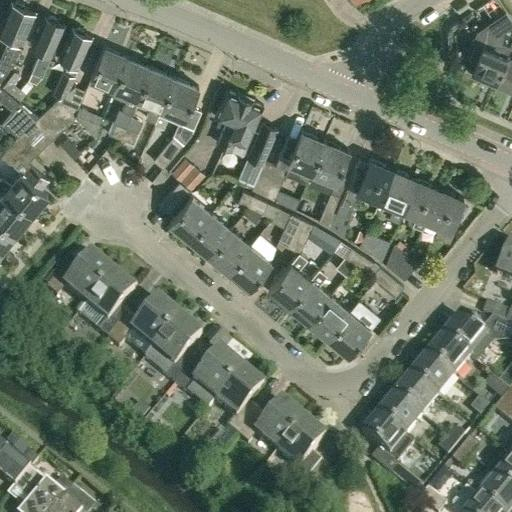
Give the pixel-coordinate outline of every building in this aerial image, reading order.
[(35,10),(23,5),(24,2),(18,0),(15,0),(15,1),(11,0),(10,0),(4,15),(1,17),(0,18),(0,23),(0,24),(0,25),(0,30),(10,34),(0,56),(0,80),(0,81),(14,67),(17,64),(13,62),(31,19),(33,13),(35,10)] [(496,34),(496,35),(511,23),(511,20),(506,11),(485,26),(489,31),(496,34)] [(34,82),(43,74),(64,23),(56,19),(55,16),(51,14),(48,16),(44,14),(43,17),(33,13),(31,19),(35,21),(30,32),(36,35),(32,43),(42,47),(29,80),(34,82)] [(78,26),(75,27),(72,26),(60,54),(71,58),(56,92),(62,95),(72,86),(71,86),(72,82),(84,52),(92,34),(84,31),(83,28),(78,26)] [(494,80),(505,54),(509,45),(486,35),(483,44),(482,44),(482,45),(477,42),(469,61),(474,63),(471,71),(494,80)] [(114,86),(128,54),(104,44),(91,76),(114,86)] [(139,97),(152,64),(128,54),(114,86),(139,97)] [(511,87),(511,56),(505,54),(494,80),(511,87)] [(139,97),(152,103),(146,116),(156,120),(158,114),(161,106),(175,74),(152,64),(139,97)] [(17,94),(21,97),(27,92),(15,82),(22,73),(14,67),(0,81),(17,94)] [(467,81),(470,74),(456,68),(453,75),(467,81)] [(175,74),(161,106),(158,114),(182,124),(199,84),(175,74)] [(0,80),(0,96),(12,106),(2,121),(16,134),(17,134),(25,126),(34,119),(38,114),(20,99),(21,97),(17,94),(0,81),(0,80)] [(60,97),(75,114),(86,87),(72,82),(71,86),(72,86),(62,95),(60,97)] [(224,145),(245,96),(226,88),(215,115),(226,120),(217,140),(219,142),(224,145)] [(75,114),(60,97),(58,96),(50,104),(68,123),(76,115),(75,114)] [(243,153),(263,104),(245,96),(224,145),(231,148),(232,149),(232,148),(243,153)] [(59,131),(68,123),(50,104),(42,111),(59,131)] [(51,138),(59,131),(42,111),(38,114),(34,119),(51,138)] [(43,145),(51,138),(34,119),(25,126),(43,145)] [(253,186),(264,160),(278,127),(262,120),(237,179),(253,186)] [(122,137),(126,126),(114,121),(109,132),(122,137)] [(35,153),(43,145),(25,126),(17,134),(35,153)] [(126,126),(122,137),(134,142),(139,132),(126,126)] [(272,197),(287,162),(312,172),(326,138),(301,128),(296,141),(288,138),(277,166),(275,165),(263,193),(272,197)] [(29,161),(35,153),(17,134),(16,134),(8,145),(29,161)] [(154,158),(163,166),(184,142),(174,135),(154,158)] [(319,220),(330,224),(350,177),(339,173),(349,148),(326,138),(312,172),(335,182),(319,220)] [(0,175),(0,186),(4,190),(32,213),(48,193),(41,187),(49,177),(29,161),(8,145),(1,155),(20,170),(10,182),(1,174),(0,175)] [(379,199),(393,167),(370,157),(365,168),(355,164),(350,177),(330,224),(331,224),(345,235),(349,224),(343,222),(346,215),(347,216),(358,190),(379,199)] [(264,160),(253,186),(252,189),(256,190),(263,193),(275,165),(264,160)] [(180,180),(189,187),(191,190),(204,174),(192,165),(180,180)] [(403,209),(417,177),(393,167),(379,199),(392,205),(388,216),(398,220),(403,209)] [(422,229),(426,219),(439,186),(417,177),(403,209),(414,214),(410,224),(422,229)] [(169,211),(189,187),(180,180),(160,204),(169,211)] [(452,224),(464,196),(439,186),(426,219),(439,224),(435,235),(450,241),(456,226),(452,224)] [(250,206),(256,195),(243,189),(238,200),(250,206)] [(0,219),(16,232),(32,213),(4,190),(0,194),(0,219)] [(189,238),(212,210),(192,193),(169,222),(189,238)] [(256,195),(250,206),(263,212),(268,201),(256,195)] [(250,206),(244,214),(254,223),(263,212),(250,206)] [(209,255),(232,226),(212,210),(189,238),(209,255)] [(288,246),(301,217),(291,212),(277,240),(288,246)] [(301,217),(288,246),(298,251),(312,223),(301,217)] [(0,251),(16,232),(0,219),(0,251)] [(228,271),(252,242),(232,226),(209,255),(228,271)] [(360,230),(354,242),(360,246),(365,232),(360,230)] [(259,233),(252,242),(228,271),(248,287),(271,259),(269,257),(274,245),(259,233)] [(381,260),(390,240),(378,235),(371,252),(381,260)] [(407,252),(411,248),(399,239),(396,243),(407,252)] [(390,253),(395,242),(390,240),(381,260),(404,278),(411,270),(390,253)] [(390,253),(411,270),(418,261),(395,242),(390,253)] [(511,281),(511,242),(510,242),(496,275),(511,281)] [(356,263),(363,253),(351,245),(345,255),(356,263)] [(311,277),(300,267),(308,258),(299,251),(268,288),(288,305),(311,277)] [(363,253),(356,263),(367,270),(374,260),(363,253)] [(86,305),(113,272),(92,254),(78,271),(69,263),(48,289),(58,297),(65,288),(86,305)] [(404,285),(380,265),(372,275),(396,295),(404,285)] [(308,321),(332,293),(320,284),(328,275),(319,267),(311,277),(288,305),(308,321)] [(109,340),(131,314),(122,307),(135,291),(113,272),(86,305),(78,314),(109,340)] [(327,337),(350,309),(332,293),(308,321),(327,337)] [(153,350),(180,317),(158,299),(139,322),(131,314),(109,340),(119,348),(125,341),(146,358),(153,350)] [(509,313),(487,303),(483,313),(505,323),(509,313)] [(350,309),(327,337),(347,354),(371,325),(350,309)] [(443,336),(471,360),(487,340),(459,316),(443,336)] [(176,385),(197,360),(188,352),(202,336),(180,317),(153,350),(173,367),(166,376),(176,385)] [(455,379),(471,360),(443,336),(426,356),(455,379)] [(214,401),(242,368),(220,350),(206,367),(197,360),(176,385),(186,393),(194,384),(214,401)] [(439,399),(455,379),(426,356),(410,376),(439,399)] [(238,436),(259,410),(250,403),(264,387),(242,368),(214,401),(235,419),(228,428),(238,436)] [(511,379),(506,375),(499,384),(509,392),(511,388),(511,379)] [(423,419),(439,399),(410,376),(394,396),(423,419)] [(511,409),(511,394),(509,392),(502,401),(511,409)] [(407,438),(423,419),(394,396),(378,415),(407,438)] [(488,406),(479,399),(470,409),(479,417),(488,406)] [(511,425),(511,409),(502,401),(494,411),(511,425)] [(276,452),(303,419),(282,402),(268,418),(259,410),(238,436),(248,444),(256,435),(276,452)] [(413,444),(407,438),(378,415),(362,435),(390,458),(382,469),(391,476),(405,487),(412,478),(399,467),(396,465),(413,444)] [(303,419),(276,452),(297,470),(290,479),(300,487),(313,472),(321,462),(312,454),(326,438),(303,419)] [(447,438),(456,446),(464,435),(455,427),(447,438)] [(447,456),(456,446),(447,438),(438,449),(447,456)] [(462,451),(471,458),(479,448),(470,440),(462,451)] [(511,441),(503,452),(511,458),(511,459),(511,441)] [(0,476),(14,488),(8,496),(9,497),(30,471),(39,460),(29,452),(20,462),(0,445),(0,476)] [(462,469),(471,458),(462,451),(453,461),(462,469)] [(511,492),(511,459),(511,458),(495,478),(511,492)] [(30,471),(9,497),(25,510),(22,511),(53,511),(65,499),(30,471)] [(496,511),(511,511),(511,492),(495,478),(479,498),(496,511)] [(496,511),(479,498),(467,488),(453,506),(453,510),(455,511),(496,511)] [(441,511),(446,507),(428,491),(420,500),(434,511),(441,511)] [(80,511),(65,499),(53,511),(80,511)]
